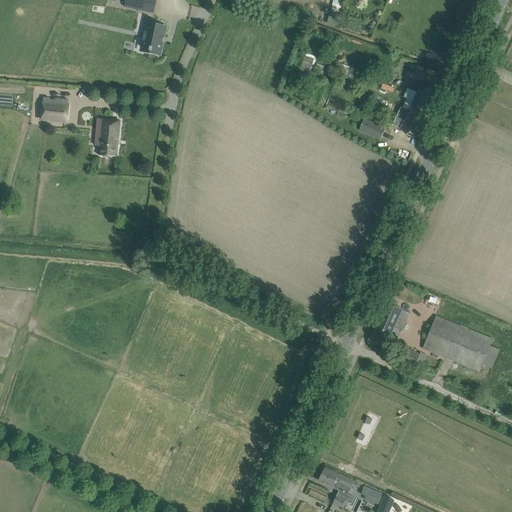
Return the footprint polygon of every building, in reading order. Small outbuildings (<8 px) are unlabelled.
[(145,0),(125,0),(124,7),(143,11),(143,10),(147,11),(148,7),(144,6),(145,0)] [(340,15),(340,0),(331,0),(331,15),(340,15)] [(142,41),(144,42),(142,48),(160,52),(165,28),(148,24),(146,30),(144,30),(142,41)] [(312,53),(319,55),(321,50),(314,47),(312,53)] [(307,72),(313,56),(306,53),(296,78),(301,80),(303,75),(304,75),(305,71),(307,72)] [(315,56),(309,73),(311,74),(318,58),(315,56)] [(438,95),(429,91),(420,87),(417,92),(411,89),(401,111),(407,114),(401,129),(410,133),(419,137),(438,95)] [(41,118),(67,120),(69,105),(68,105),(68,100),(56,99),(54,100),(50,100),(49,98),(44,98),(43,103),(41,118)] [(96,137),(95,146),(100,146),(99,155),(108,156),(108,158),(113,158),(113,157),(117,157),(120,121),(98,119),(97,127),(97,129),(96,135),(96,137)] [(380,140),(386,129),(364,119),(359,130),(380,140)] [(369,341),(384,348),(394,327),(402,330),(410,313),(387,303),(369,341)] [(500,350),(490,346),(493,339),(436,316),(423,349),(480,372),(482,365),(492,369),(500,350)] [(420,355),(406,349),(397,345),(392,357),(415,367),(417,362),(423,365),(427,355),(421,352),(420,355)] [(355,482),(334,472),(325,467),(319,480),(339,490),(333,503),(342,507),(345,501),(352,504),(355,498),(348,495),(355,482)] [(367,496),(366,499),(379,504),(383,494),(364,486),(361,494),(367,496)] [(385,496),(378,511),(389,511),(394,500),(385,496)]
